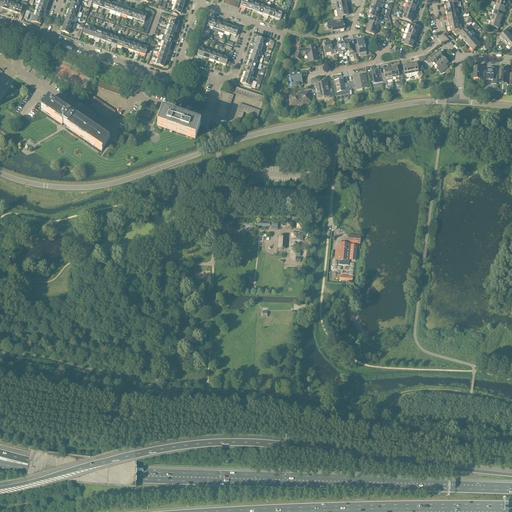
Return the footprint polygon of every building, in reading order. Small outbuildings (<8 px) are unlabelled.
[(104,9),(107,1),(102,0),(100,0),(99,7),(104,9)] [(183,8),(185,3),(177,0),(175,6),(183,8)] [(246,8),(248,1),(244,0),(242,0),(240,6),(246,8)] [(347,8),(345,2),(339,3),(338,0),(337,0),(331,1),(332,5),(335,4),(336,11),(347,8)] [(380,8),(381,3),(372,0),(371,5),(380,8)] [(505,8),(507,3),(498,0),(496,5),(505,8)] [(9,11),(11,3),(6,1),(3,9),(9,11)] [(110,11),(112,3),(107,1),(104,9),(110,11)] [(251,10),(254,3),(248,1),(246,8),(251,10)] [(24,13),(27,4),(23,3),(22,2),(22,3),(21,3),(20,6),(17,5),(14,12),(20,14),(21,12),(24,13)] [(14,12),(17,5),(11,3),(9,11),(14,12)] [(79,13),(81,7),(78,6),(71,3),(69,9),(79,13)] [(115,13),(118,5),(112,3),(110,11),(115,13)] [(257,12),(260,5),(254,3),(251,10),(257,12)] [(415,12),(416,7),(407,4),(406,9),(415,12)] [(45,13),(47,8),(39,5),(37,11),(45,13)] [(121,15),(124,7),(118,5),(115,13),(121,15)] [(263,14),(265,7),(260,5),(257,12),(263,14)] [(378,13),(380,8),(371,5),(369,10),(378,13)] [(504,13),(505,8),(496,5),(494,10),(504,13)] [(181,14),(183,8),(175,6),(173,11),(172,14),(177,15),(178,13),(181,14)] [(127,17),(130,9),(124,7),(121,15),(127,17)] [(268,16),(271,9),(265,7),(263,14),(268,16)] [(348,15),(347,8),(336,11),(338,17),(335,18),(335,21),(342,19),(342,17),(348,15)] [(77,18),(79,13),(69,9),(67,15),(75,17),(77,18)] [(133,19),(135,11),(130,9),(127,17),(133,19)] [(274,18),(277,11),(271,9),(268,16),(274,18)] [(413,17),(415,12),(406,9),(404,14),(413,17)] [(284,19),(286,13),(277,10),(277,11),(274,18),(280,20),(281,18),(284,19)] [(376,19),(376,18),(378,13),(369,10),(367,16),(370,17),(376,19)] [(502,19),(504,13),(494,10),(493,15),(502,19)] [(43,19),(45,13),(37,11),(35,16),(43,19)] [(138,21),(141,13),(135,11),(133,19),(138,21)] [(144,22),(145,19),(146,16),(147,15),(144,14),(144,13),(142,13),(141,13),(138,21),(138,22),(141,24),(142,23),(142,22),(144,23),(144,22)] [(411,22),(413,17),(404,14),(401,13),(399,18),(411,22)] [(73,23),(75,17),(67,15),(65,20),(73,23)] [(500,24),(502,19),(493,15),(491,21),(500,24)] [(41,25),(43,19),(35,16),(33,22),(41,25)] [(378,25),(380,20),(376,18),(376,19),(370,17),(369,22),(378,25)] [(177,27),(179,21),(172,19),(170,25),(177,27)] [(213,28),(216,21),(210,19),(208,24),(205,23),(203,30),(206,31),(206,29),(209,30),(209,27),(213,28)] [(342,19),(335,21),(327,22),(328,30),(332,29),(332,32),(344,29),(344,27),(344,26),(342,19)] [(71,29),(73,23),(65,20),(63,26),(71,29)] [(219,30),(221,23),(216,21),(213,28),(219,30)] [(498,29),(500,24),(491,21),(489,26),(498,29)] [(376,30),(378,25),(369,22),(367,27),(376,30)] [(224,32),(227,25),(221,23),(219,30),(218,32),(224,34),(224,32)] [(88,36),(91,29),(92,26),(86,24),(83,34),(88,36)] [(418,33),(419,27),(410,24),(408,30),(418,33)] [(175,33),(177,27),(170,25),(168,31),(175,33)] [(230,34),(232,27),(227,25),(224,32),(230,34)] [(69,34),(71,29),(63,26),(61,32),(69,34)] [(94,38),(97,31),(93,29),(94,27),(92,26),(91,29),(88,36),(94,38)] [(236,36),(238,29),(232,27),(230,34),(236,36)] [(374,35),(376,30),(367,27),(365,32),(374,35)] [(463,39),(470,33),(466,28),(462,32),(459,35),(463,39)] [(105,42),(108,35),(104,33),(105,31),(103,30),(102,33),(100,40),(105,42)] [(416,38),(418,33),(408,30),(407,35),(416,38)] [(100,40),(102,33),(97,31),(94,38),(100,40)] [(173,39),(175,33),(168,31),(166,36),(173,39)] [(499,45),(510,35),(507,31),(499,37),(502,40),(498,44),(499,45)] [(466,43),(473,37),(470,33),(463,39),(466,43)] [(111,44),(114,37),(108,35),(105,42),(111,44)] [(507,46),(511,40),(511,37),(510,35),(499,45),(500,46),(504,43),(507,46)] [(171,44),(173,39),(166,36),(164,42),(171,44)] [(117,46),(119,38),(114,37),(111,44),(117,46)] [(470,47),(477,41),(473,37),(466,43),(470,47)] [(122,48),(125,40),(119,38),(117,46),(122,48)] [(128,50),(131,42),(132,39),(126,38),(125,40),(122,48),(128,50)] [(258,38),(256,44),(263,46),(264,47),(266,41),(265,40),(258,38)] [(366,53),(363,39),(356,40),(357,45),(354,45),(356,54),(366,53)] [(412,48),(414,43),(405,40),(403,45),(412,48)] [(473,51),(481,45),(477,41),(470,47),(473,51)] [(134,52),(136,44),(131,42),(128,50),(134,52)] [(169,50),(171,44),(164,42),(162,47),(169,50)] [(346,53),(344,42),(337,44),(337,46),(334,47),(336,54),(336,55),(346,53)] [(356,54),(354,45),(352,46),(351,42),(344,43),(344,42),(346,53),(350,53),(350,55),(356,54)] [(205,50),(202,49),(203,47),(201,46),(201,44),(198,43),(196,50),(199,51),(197,56),(203,58),(205,50)] [(336,54),(334,47),(331,48),(330,43),(324,44),(326,54),(331,53),(331,55),(336,54)] [(139,53),(142,46),(136,44),(134,52),(139,53)] [(261,52),(263,46),(256,44),(254,49),(261,52)] [(145,55),(148,48),(142,46),(139,53),(145,55)] [(317,61),(314,46),(306,48),(307,49),(297,51),(294,58),(300,60),(301,56),(308,55),(309,63),(317,61)] [(167,56),(169,50),(162,47),(160,53),(167,56)] [(259,57),(261,52),(254,49),(252,55),(259,57)] [(209,59),(211,52),(205,50),(203,58),(209,59)] [(214,61),(217,54),(211,52),(209,59),(214,61)] [(436,65),(444,57),(440,52),(436,56),(434,53),(428,58),(431,61),(432,60),(436,65)] [(165,61),(167,56),(160,53),(158,59),(165,61)] [(220,63),(222,56),(217,54),(214,61),(220,63)] [(222,56),(220,63),(226,65),(228,58),(229,57),(223,55),(222,56)] [(259,64),(261,58),(259,57),(252,55),(250,61),(259,64)] [(445,66),(449,62),(444,57),(436,65),(440,70),(439,71),(441,73),(447,68),(445,66)] [(163,67),(165,61),(158,59),(156,65),(163,67)] [(260,64),(259,64),(250,61),(248,66),(255,69),(258,70),(260,64)] [(422,76),(420,68),(417,68),(416,63),(409,64),(411,74),(417,73),(418,77),(422,76)] [(411,74),(409,64),(402,66),(404,71),(400,72),(402,80),(406,79),(405,75),(411,74)] [(253,74),(255,69),(248,66),(246,72),(253,74)] [(402,80),(400,72),(398,72),(397,67),(390,68),(392,78),(396,77),(398,81),(402,80)] [(484,82),(484,71),(481,71),(481,68),(474,67),(474,78),(479,79),(478,81),(479,81),(479,82),(484,82)] [(392,80),(392,78),(390,68),(383,70),(384,75),(381,75),(382,83),(383,84),(386,83),(387,81),(392,80)] [(496,84),(497,74),(494,74),(494,69),(487,68),(487,80),(490,80),(491,80),(493,80),(493,84),(496,84)] [(509,85),(510,75),(507,75),(507,70),(500,69),(500,83),(500,82),(506,82),(505,85),(509,85)] [(303,85),(301,77),(304,77),(303,72),(298,73),(297,70),(289,72),(290,82),(291,84),(292,87),(303,85)] [(382,83),(381,75),(378,76),(377,71),(370,72),(372,83),(379,82),(379,83),(382,83)] [(367,88),(365,75),(354,77),(355,82),(350,83),(351,89),(356,88),(356,90),(367,88)] [(254,81),(251,80),(244,78),(242,84),(245,85),(244,87),(251,89),(254,81)] [(335,85),(333,86),(335,95),(349,92),(348,90),(351,89),(350,83),(346,84),(346,85),(344,86),(343,80),(335,81),(335,85)] [(333,98),(332,89),(328,90),(326,83),(316,85),(318,98),(328,96),(329,98),(333,98)] [(310,102),(308,92),(289,96),(290,104),(293,106),(299,105),(300,102),(303,104),(310,102)] [(110,139),(82,120),(75,116),(75,115),(71,112),(71,113),(49,98),(41,110),(102,152),(110,139)] [(150,118),(152,111),(146,109),(144,116),(150,118)] [(195,138),(200,125),(162,112),(157,125),(195,138)] [(360,244),(360,236),(348,235),(348,243),(360,244)] [(286,249),(287,236),(279,236),(278,248),(286,249)] [(349,261),(351,244),(338,243),(337,251),(336,251),(336,260),(339,260),(338,264),(348,265),(348,261),(349,261)]
